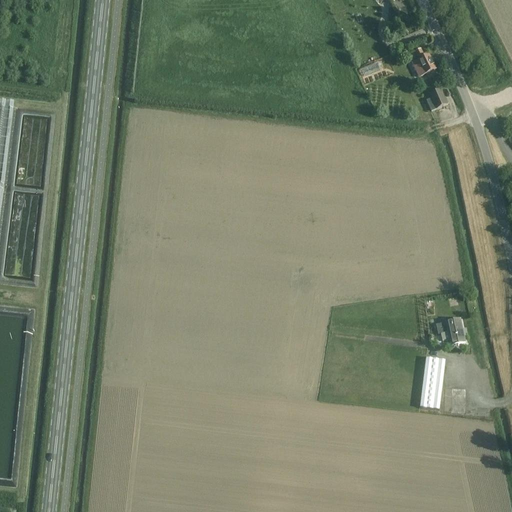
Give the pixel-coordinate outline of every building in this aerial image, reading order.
[(419,60),(412,64),(419,78),(426,75),(436,70),(430,55),(425,58),(421,50),(415,53),(419,60)] [(431,113),(437,110),(448,105),(441,90),(430,96),(432,99),(426,101),(431,113)] [(0,211),(13,104),(0,102),(0,211)] [(446,323),(435,326),(438,336),(441,335),(442,342),(449,340),(451,347),(465,343),(460,320),(446,323)] [(439,411),(445,362),(425,360),(419,409),(439,411)]
